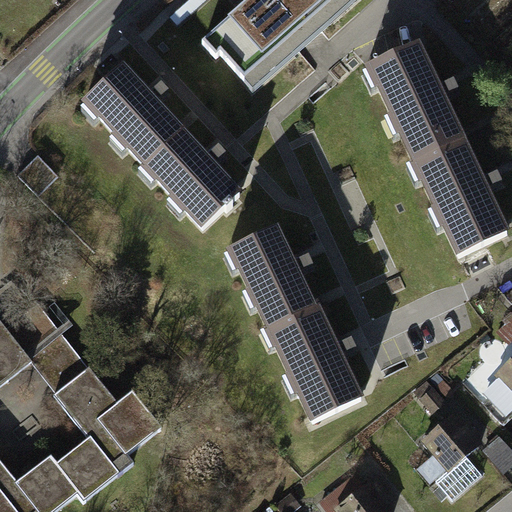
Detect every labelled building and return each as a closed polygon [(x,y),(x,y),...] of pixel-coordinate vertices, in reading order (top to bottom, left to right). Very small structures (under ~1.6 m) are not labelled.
[(291,0),(210,73),(239,106),(356,0),(291,0)] [(434,55),(378,82),(463,255),(511,231),(511,216),(494,179),(457,104),(434,55)] [(130,74),(90,111),(201,231),(241,194),(214,165),(156,103),(130,74)] [(291,235),(236,261),(310,419),(365,393),(347,353),(309,272),(291,235)] [(0,395),(37,365),(91,429),(25,485),(0,454),(0,511),(52,511),(54,511),(78,511),(99,495),(103,500),(137,471),(133,466),(178,428),(147,392),(131,405),(66,329),(36,354),(5,317),(0,321),(0,395)] [(420,391),(434,410),(458,393),(443,373),(420,391)] [(413,441),(443,486),(482,461),(453,415),(413,441)] [(506,472),(511,466),(511,442),(504,434),(486,449),(506,472)] [(391,511),(364,475),(318,509),(320,511),(391,511)]
